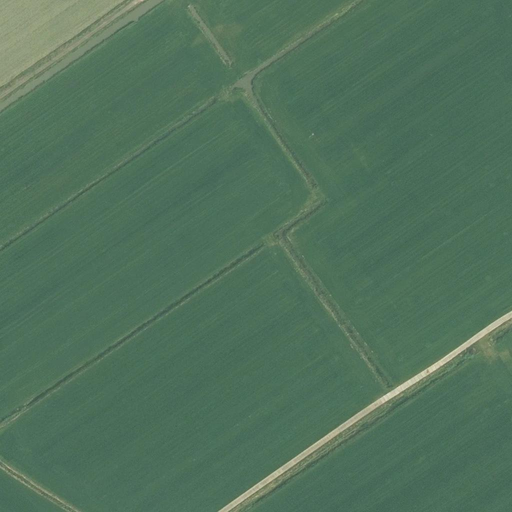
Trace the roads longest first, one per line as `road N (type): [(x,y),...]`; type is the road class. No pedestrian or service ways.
road 1 (track): [(224,511),(511,313)]
road 2 (track): [(0,98),(138,0)]
